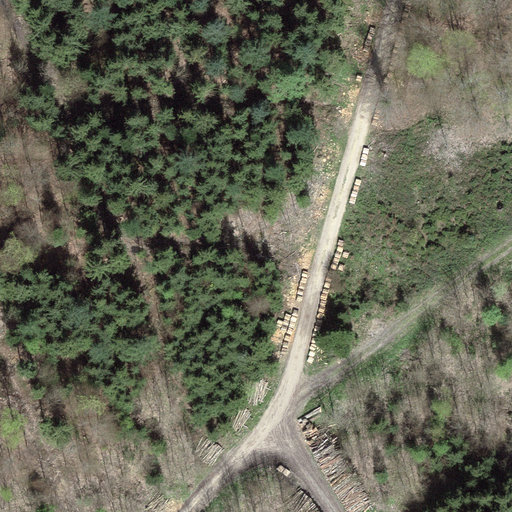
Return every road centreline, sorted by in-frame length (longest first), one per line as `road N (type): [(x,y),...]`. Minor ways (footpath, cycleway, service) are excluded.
road 1 (track): [(189,511),(277,420),(396,0)]
road 2 (track): [(511,245),(277,420),(342,511)]
